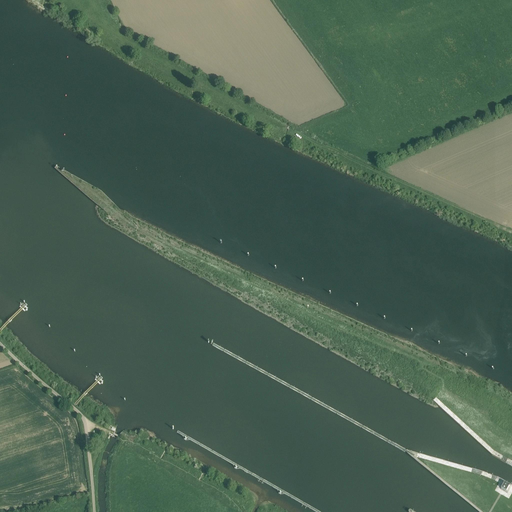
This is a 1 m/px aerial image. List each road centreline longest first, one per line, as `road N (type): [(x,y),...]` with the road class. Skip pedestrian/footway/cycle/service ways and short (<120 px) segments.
road 1 (track): [(290,131),(511,233)]
road 2 (unclassified): [(0,342),(83,418),(94,511)]
